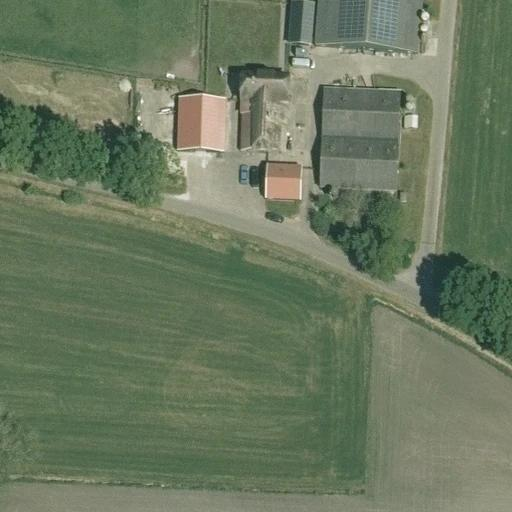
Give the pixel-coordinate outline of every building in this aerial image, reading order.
[(417,55),(421,0),(318,0),(315,48),(417,55)] [(288,80),(241,78),(240,103),(242,104),(240,152),(284,153),(286,105),(287,105),(288,80)] [(319,189),(395,193),(400,95),(324,91),(319,189)] [(179,101),(177,153),(223,154),(224,102),(179,101)] [(266,168),(266,201),(300,201),(300,168),(266,168)]
